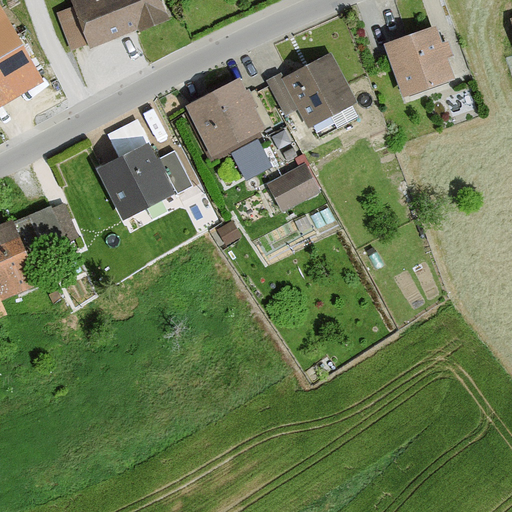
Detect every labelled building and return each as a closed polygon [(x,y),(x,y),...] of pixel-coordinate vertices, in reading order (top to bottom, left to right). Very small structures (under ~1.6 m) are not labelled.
[(70,0),(75,13),(57,19),(70,56),(90,49),(91,53),(170,25),(161,0),(70,0)] [(19,39),(0,9),(0,115),(48,86),(43,78),(60,67),(36,28),(19,39)] [(442,32),(388,52),(407,103),(461,84),(442,32)] [(332,61),(285,84),(309,133),(356,110),(332,61)] [(247,86),(190,113),(214,162),(270,135),(247,86)] [(152,147),(98,174),(124,227),(178,201),(152,147)] [(319,195),(307,170),(270,187),(282,213),(319,195)] [(66,209),(35,221),(48,255),(79,242),(66,209)] [(0,332),(16,326),(7,305),(44,289),(19,228),(0,236),(0,332)]
